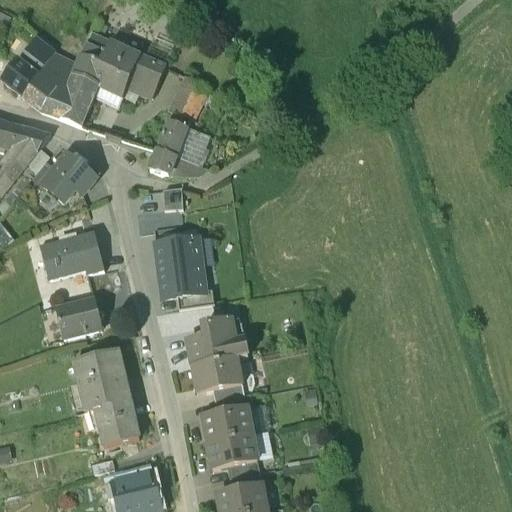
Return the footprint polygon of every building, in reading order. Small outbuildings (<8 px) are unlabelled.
[(150,0),(144,0),(121,45),(140,55),(165,8),(150,0)] [(0,27),(4,29),(10,14),(0,9),(0,27)] [(140,59),(90,36),(77,69),(73,78),(99,89),(124,100),(128,90),(140,59)] [(54,55),(37,41),(27,53),(46,68),(54,55)] [(46,68),(27,53),(19,64),(38,79),(46,68)] [(68,62),(54,55),(46,68),(38,79),(64,100),(73,78),(77,69),(67,64),(68,62)] [(165,69),(140,59),(128,90),(152,100),(165,69)] [(19,64),(4,84),(22,99),(38,79),(19,64)] [(207,80),(191,71),(186,80),(203,89),(207,80)] [(99,89),(73,78),(64,100),(63,103),(89,114),(95,99),(99,89)] [(38,79),(22,99),(41,114),(82,130),(89,114),(63,103),(64,100),(38,79)] [(203,89),(186,80),(169,112),(173,115),(190,123),(192,124),(209,92),(203,89)] [(124,100),(99,89),(95,99),(120,109),(124,100)] [(187,131),(179,153),(198,160),(221,111),(206,104),(196,126),(192,124),(190,123),(187,131)] [(190,123),(173,115),(169,124),(187,131),(190,123)] [(0,122),(0,146),(12,150),(21,129),(0,122)] [(169,124),(157,154),(176,160),(179,153),(187,131),(169,124)] [(50,138),(21,129),(12,150),(14,151),(36,157),(50,138)] [(14,151),(0,169),(0,200),(36,157),(14,151)] [(220,153),(206,161),(211,170),(225,162),(220,153)] [(176,160),(157,154),(150,174),(168,178),(173,167),(176,160)] [(89,175),(65,157),(41,188),(64,207),(76,192),(89,175)] [(196,170),(173,167),(168,178),(186,180),(195,180),(196,170)] [(76,192),(83,197),(96,181),(89,175),(76,192)] [(181,191),(164,193),(164,204),(165,211),(182,210),(181,191)] [(164,193),(146,194),(147,205),(164,204),(164,193)] [(165,211),(136,213),(137,235),(184,232),(182,210),(165,211)] [(94,236),(41,250),(49,284),(86,274),(87,278),(103,274),(94,236)] [(197,244),(156,249),(163,302),(177,300),(178,301),(204,298),(197,244)] [(96,303),(56,312),(64,343),(103,334),(100,322),(104,317),(98,314),(96,303)] [(233,325),(204,331),(207,342),(187,346),(192,371),(237,363),(247,360),(244,343),(236,344),(233,325)] [(118,357),(75,367),(80,388),(84,387),(91,415),(96,414),(130,406),(118,357)] [(237,363),(192,371),(196,397),(213,394),(242,389),(237,363)] [(242,389),(213,394),(215,407),(244,401),(242,389)] [(244,401),(215,407),(217,418),(246,413),(246,415),(252,413),(250,400),(244,401)] [(130,406),(96,414),(104,450),(138,442),(130,406)] [(217,418),(201,421),(204,436),(202,437),(204,446),(205,446),(206,449),(251,440),(246,415),(246,413),(217,418)] [(251,440),(206,449),(206,451),(204,451),(206,461),(208,461),(211,475),(229,472),(256,466),(251,440)] [(112,464),(92,469),(94,479),(114,475),(112,464)] [(256,466),(229,472),(231,483),(258,478),(256,466)] [(153,478),(104,489),(107,503),(114,501),(116,511),(143,511),(142,503),(158,499),(153,478)] [(258,478),(231,483),(233,496),(261,491),(258,478)] [(233,496),(215,499),(217,511),(264,511),(261,491),(233,496)]
